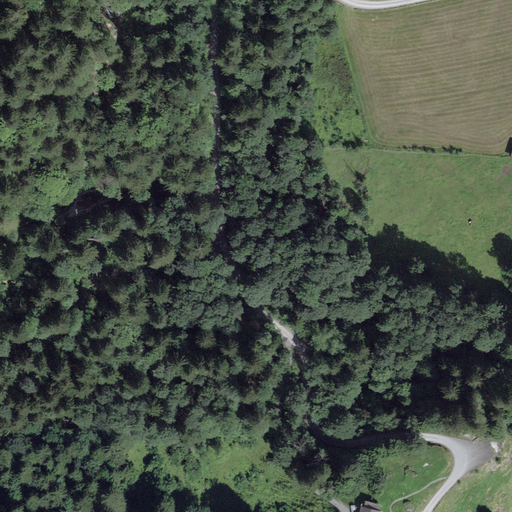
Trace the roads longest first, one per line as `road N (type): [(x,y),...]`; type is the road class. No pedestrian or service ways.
road 1 (track): [(213,0),(217,241),(260,314),(288,334)]
road 2 (track): [(426,511),(461,457),(434,435),(359,444),(321,433),(308,418),(301,351),(288,334)]
